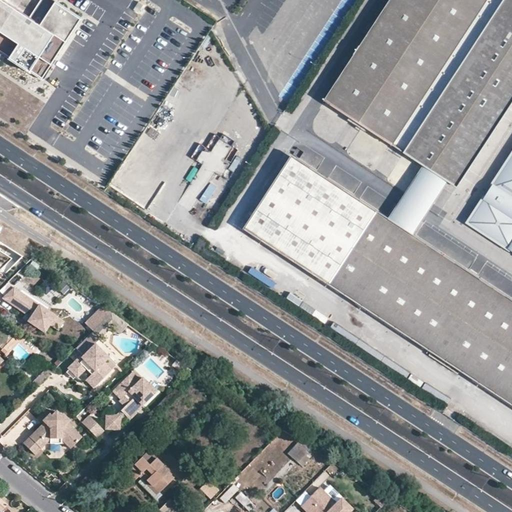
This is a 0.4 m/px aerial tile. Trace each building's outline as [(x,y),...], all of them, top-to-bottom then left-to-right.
[(55,0),(0,0),(0,50),(39,76),(79,15),(55,0)] [(403,152),(502,0),(391,0),(359,50),(325,101),(403,152)] [(511,0),(502,0),(403,152),(412,158),(422,164),(445,180),(455,186),(511,99),(511,0)] [(134,9),(139,12),(144,4),(140,1),(134,9)] [(385,220),(375,213),(289,156),(242,229),(328,285),(429,351),(425,358),(454,377),(459,370),(511,404),(511,302),(409,235),(385,220)] [(511,156),(469,222),(511,250),(511,156)] [(445,180),(422,164),(401,196),(385,220),(409,235),(424,212),(445,180)] [(153,207),(171,216),(182,192),(164,184),(153,207)] [(215,228),(231,207),(226,204),(210,224),(215,228)] [(52,316),(43,310),(17,292),(10,288),(0,297),(0,299),(14,308),(27,316),(28,323),(38,330),(44,329),(47,325),(52,316)] [(120,336),(128,324),(110,312),(92,331),(99,338),(110,326),(120,336)] [(47,325),(55,330),(60,322),(52,316),(47,325)] [(95,385),(115,366),(94,344),(99,338),(92,331),(75,348),(83,355),(80,358),(79,356),(67,367),(69,369),(76,376),(77,377),(84,370),(90,375),(88,377),(95,385)] [(69,369),(66,372),(73,379),(76,376),(69,369)] [(120,397),(124,393),(130,399),(124,404),(120,409),(115,413),(111,413),(106,417),(105,426),(119,427),(119,421),(126,415),(129,418),(136,411),(135,410),(132,406),(138,401),(142,403),(155,390),(141,376),(135,382),(127,375),(113,390),(120,397)] [(88,377),(85,380),(92,388),(95,385),(88,377)] [(120,397),(118,398),(124,404),(130,399),(124,393),(120,397)] [(142,403),(138,401),(132,406),(135,410),(142,403)] [(43,443),(47,438),(60,437),(64,442),(69,447),(80,436),(65,420),(67,419),(60,413),(59,414),(54,410),(49,414),(48,416),(50,418),(46,422),(44,420),(42,421),(21,442),(32,453),(39,447),(43,443)] [(49,414),(48,413),(41,420),(42,421),(44,420),(46,422),(50,418),(48,416),(49,414)] [(96,436),(103,430),(94,421),(87,428),(96,436)] [(287,453),(301,467),(313,455),(299,441),(287,453)] [(137,476),(140,473),(158,491),(175,475),(178,478),(185,471),(169,455),(161,463),(147,450),(126,470),(134,478),(137,476)] [(140,473),(137,476),(155,494),(158,491),(140,473)] [(325,511),(309,495),(296,509),(298,511),(334,511),(330,507),(325,511)] [(171,511),(177,507),(169,499),(158,509),(161,511),(171,511)]
